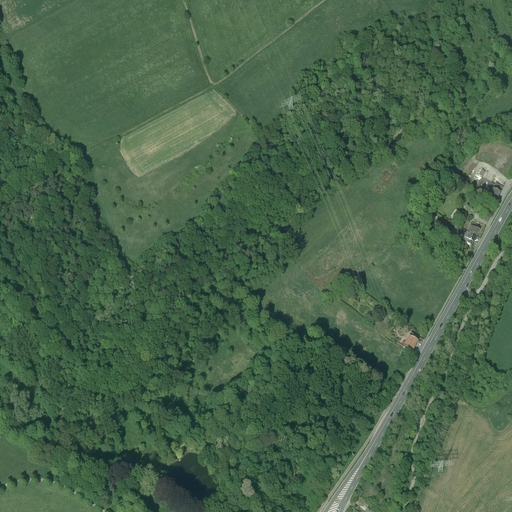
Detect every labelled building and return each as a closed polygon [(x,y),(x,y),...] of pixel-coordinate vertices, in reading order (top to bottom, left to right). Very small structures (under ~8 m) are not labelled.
[(501,192),(493,188),(491,193),(489,197),(496,200),(501,192)] [(456,211),(453,217),(459,220),(462,214),(456,211)] [(474,227),(471,225),(467,231),(476,236),(479,230),(474,227)] [(476,236),(467,231),(466,234),(464,234),(463,236),(473,242),(476,236)] [(463,236),(459,235),(458,237),(472,244),(473,242),(463,236)] [(418,342),(409,337),(403,347),(411,353),(418,342)]
